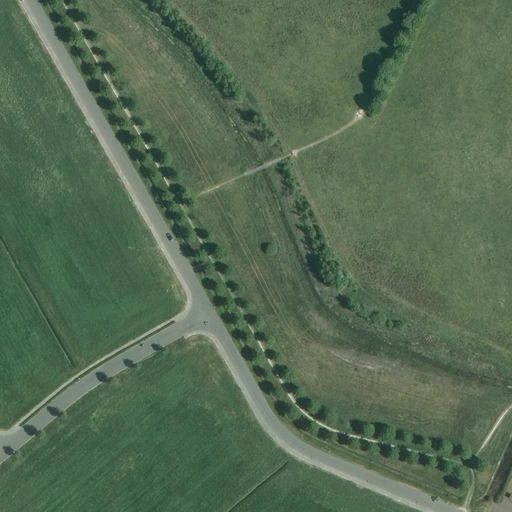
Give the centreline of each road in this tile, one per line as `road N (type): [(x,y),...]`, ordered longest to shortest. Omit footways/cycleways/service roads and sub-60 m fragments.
road 1 (residential): [(209,312),(30,0)]
road 2 (residential): [(444,511),(294,446),(270,421),(209,312)]
road 3 (residential): [(0,454),(94,378),(209,312)]
